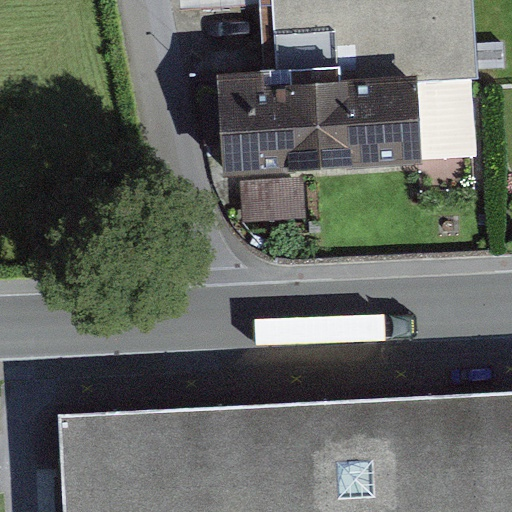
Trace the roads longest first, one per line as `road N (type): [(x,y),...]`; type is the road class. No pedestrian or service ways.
road 1 (residential): [(201,321),(145,0)]
road 2 (tertiary): [(201,321),(511,302)]
road 3 (tertiary): [(0,331),(201,321)]
